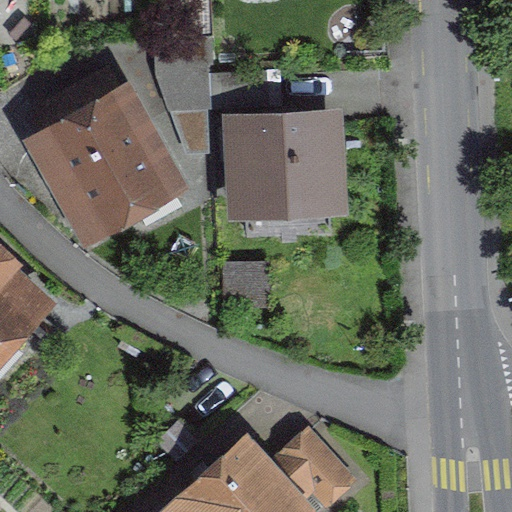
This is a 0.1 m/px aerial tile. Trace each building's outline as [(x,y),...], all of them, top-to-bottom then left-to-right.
[(130,87),(28,142),(86,249),(189,193),(130,87)] [(345,112),(225,118),(230,222),(350,217),(345,112)] [(0,247),(0,371),(62,304),(0,247)] [(326,500),(350,479),(307,430),(283,451),(326,500)] [(246,441),(189,492),(207,511),(305,511),(308,510),(246,441)] [(207,511),(189,492),(166,511),(207,511)]
